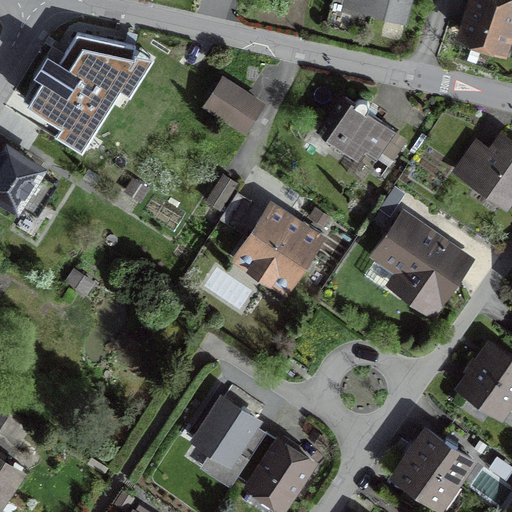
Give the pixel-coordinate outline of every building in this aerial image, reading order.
[(374,0),(372,10),(404,18),(407,0),(374,0)] [(511,0),(474,0),(462,34),(502,48),(511,20),(511,0)] [(62,60),(47,51),(20,96),(60,121),(54,131),(82,148),(120,85),(130,91),(152,55),(133,43),(78,34),(62,60)] [(200,72),(174,55),(158,80),(184,96),(200,72)] [(262,104),(223,78),(206,103),(245,130),(262,104)] [(354,102),(346,96),(326,124),(339,133),(333,141),(356,157),(363,147),(376,156),(394,129),(367,110),(368,105),(365,100),(360,99),(354,102)] [(490,152),(477,142),(458,169),(507,203),(511,195),(511,142),(502,136),(490,152)] [(40,167),(8,147),(0,159),(0,194),(15,205),(17,202),(37,214),(56,184),(37,171),(40,167)] [(236,182),(224,174),(207,198),(219,206),(236,182)] [(145,188),(134,181),(128,190),(139,197),(145,188)] [(251,200),(238,191),(219,218),(233,227),(251,200)] [(318,238),(270,206),(239,254),(287,286),(318,238)] [(468,259),(404,215),(377,254),(413,278),(406,288),(433,308),(468,259)] [(91,280),(75,270),(69,280),(84,290),(91,280)] [(511,401),(511,360),(488,344),(460,385),(469,392),(470,398),(476,401),(482,400),(503,415),(511,401)] [(257,419),(223,396),(195,438),(229,460),(257,419)] [(411,450),(460,484),(467,473),(463,470),(481,444),(452,424),(443,438),(427,427),(411,450)] [(312,461),(266,431),(237,475),(284,505),(312,461)] [(460,484),(411,450),(394,473),(410,484),(399,499),(417,511),(464,511),(468,507),(452,495),(460,484)] [(0,501),(20,471),(0,458),(0,501)]
